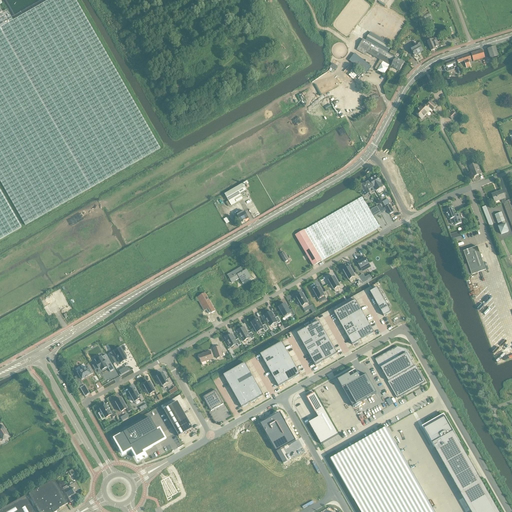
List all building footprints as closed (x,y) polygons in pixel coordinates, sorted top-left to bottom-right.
[(7,10),(2,13),(0,8),(0,181),(25,225),(160,149),(75,0),(48,0),(12,21),(7,10)] [(429,14),(424,16),(426,22),(432,20),(429,14)] [(363,39),(357,50),(361,53),(365,55),(366,53),(391,67),(399,72),(404,63),(387,53),(391,45),(370,33),(368,37),(366,41),(363,39)] [(427,42),(431,51),(436,49),(435,48),(438,47),(436,42),(437,41),(436,39),(427,42)] [(419,45),(411,50),(414,56),(423,51),(419,45)] [(495,47),(488,49),(491,59),(498,57),(495,47)] [(482,50),(471,53),(473,62),(485,58),(482,50)] [(347,63),(349,65),(350,66),(352,63),(366,74),(371,67),(358,57),(355,54),(347,63)] [(471,67),(469,62),(472,61),(469,54),(456,59),(458,63),(464,61),(467,68),(471,67)] [(446,66),(444,66),(446,71),(447,72),(455,69),(454,68),(456,67),(455,64),(454,60),(445,63),(446,66)] [(388,68),(381,65),(378,71),(384,75),(388,68)] [(435,113),(437,110),(435,108),(436,107),(430,102),(425,107),(423,105),(415,113),(422,119),(431,109),(433,111),(435,113)] [(452,120),(457,114),(454,111),(449,116),(452,120)] [(477,163),(476,159),(471,161),(473,165),(469,166),(473,176),(480,174),(476,164),(477,163)] [(373,178),(369,180),(372,185),(372,184),(374,187),(377,191),(383,187),(376,176),(375,177),(375,176),(373,178)] [(369,180),(364,184),(368,191),(370,193),(369,190),(374,187),(372,184),(372,185),(369,180)] [(242,184),(225,194),(232,206),(243,200),(241,196),(240,194),(246,191),(244,187),(242,184)] [(364,184),(359,186),(360,187),(364,193),(365,195),(365,196),(370,193),(368,191),(364,184)] [(0,239),(21,227),(0,189),(0,239)] [(502,190),(492,194),(495,202),(501,200),(503,203),(506,202),(505,199),(506,199),(502,190)] [(380,227),(362,197),(295,236),(313,266),(380,227)] [(511,199),(506,202),(503,203),(503,204),(503,203),(511,226),(511,199)] [(386,207),(385,208),(389,214),(394,212),(390,205),(389,205),(386,207)] [(486,206),(482,208),(489,227),(493,225),(486,206)] [(377,207),(372,209),(375,214),(377,213),(378,215),(381,214),(380,211),(377,207)] [(450,218),(451,221),(452,224),(454,223),(455,225),(462,223),(458,214),(454,215),(452,208),(446,210),(448,214),(446,215),(447,218),(449,218),(450,218)] [(237,216),(235,217),(236,220),(238,218),(241,223),(248,219),(249,219),(244,212),(237,216)] [(502,213),(495,215),(498,224),(505,221),(502,213)] [(506,224),(498,227),(501,235),(509,232),(506,224)] [(478,247),(463,252),(472,275),(486,270),(478,247)] [(285,263),(288,261),(284,252),(280,254),(285,263)] [(366,258),(357,263),(361,268),(362,268),(364,271),(367,269),(370,267),(366,258)] [(350,267),(344,271),(350,282),(356,279),(357,280),(360,279),(356,272),(354,274),(350,267)] [(248,270),(247,271),(246,272),(245,271),(244,268),(242,269),(228,277),(227,278),(230,283),(234,290),(239,286),(243,284),(252,279),(253,278),(250,273),(248,270)] [(335,277),(329,281),(335,292),(341,289),(344,287),(341,282),(338,283),(335,277)] [(320,287),(313,290),(319,300),(318,300),(320,303),(326,300),(326,299),(329,297),(326,292),(323,293),(320,287)] [(207,288),(195,295),(206,314),(218,308),(207,288)] [(377,288),(370,292),(384,316),(391,312),(377,288)] [(303,294),(297,298),(303,309),(309,306),(310,307),(313,305),(309,299),(306,300),(303,294)] [(353,345),(374,333),(356,300),(334,312),(353,345)] [(285,304),(279,308),(285,318),(291,314),(292,316),(295,315),(292,309),(289,311),(285,304)] [(271,312),(264,316),(270,327),(277,322),(278,324),(281,322),(278,317),(275,318),(271,312)] [(258,320),(252,323),(257,333),(264,330),(265,332),(268,330),(265,325),(262,326),(258,320)] [(319,321),(297,333),(316,366),(337,354),(319,321)] [(244,327),(237,332),(243,342),(250,338),(251,340),(255,338),(252,333),(248,334),(244,327)] [(232,334),(225,338),(231,348),(237,344),(239,346),(241,345),(238,339),(236,341),(232,334)] [(282,342),(260,354),(279,387),(301,375),(282,342)] [(220,346),(213,348),(217,359),(223,356),(220,346)] [(397,347),(375,359),(380,369),(381,369),(389,382),(388,382),(397,399),(422,385),(426,383),(416,366),(414,367),(411,361),(413,360),(407,350),(397,347)] [(116,356),(112,358),(115,363),(119,361),(120,364),(126,360),(124,357),(126,356),(124,352),(122,353),(120,349),(114,352),(116,356)] [(211,351),(198,356),(201,364),(213,359),(211,351)] [(95,364),(92,366),(95,371),(98,369),(100,372),(107,368),(110,372),(114,370),(106,355),(102,357),(101,356),(95,360),(96,363),(95,364)] [(245,363),(223,375),(242,408),(264,396),(245,363)] [(78,373),(77,373),(81,380),(82,380),(85,378),(88,376),(91,374),(93,373),(89,367),(88,368),(87,367),(84,369),(80,371),(78,373)] [(353,372),(338,381),(353,407),(377,394),(366,374),(360,377),(356,370),(353,372)] [(163,373),(157,377),(163,388),(169,385),(172,384),(169,378),(167,380),(163,373)] [(150,382),(144,386),(149,395),(155,392),(156,394),(159,392),(156,387),(153,388),(150,382)] [(85,385),(80,388),(85,397),(89,394),(85,385)] [(135,389),(129,393),(134,402),(140,399),(141,401),(144,400),(141,394),(138,396),(135,389)] [(215,390),(203,397),(211,411),(216,409),(223,404),(215,390)] [(314,394),(307,398),(318,418),(309,423),(321,445),(323,444),(338,435),(315,394),(314,394)] [(121,399),(115,403),(121,412),(126,409),(128,412),(131,411),(128,404),(125,406),(121,399)] [(177,402),(163,410),(178,437),(192,429),(177,402)] [(106,406),(97,411),(99,415),(102,414),(105,419),(111,415),(113,418),(115,416),(112,410),(110,412),(106,406)] [(280,413),(261,424),(277,452),(296,441),(280,413)] [(440,417),(423,427),(424,429),(434,448),(463,498),(470,510),(470,511),(499,511),(479,477),(467,456),(445,417),(444,415),(440,417)] [(120,434),(113,438),(116,443),(118,446),(122,454),(127,451),(128,452),(131,449),(136,457),(136,458),(145,454),(144,452),(143,451),(155,445),(160,442),(159,442),(164,439),(165,439),(159,428),(156,430),(149,418),(144,421),(120,434)] [(2,426),(0,427),(0,434),(3,439),(8,436),(2,426)] [(377,433),(331,459),(360,511),(420,511),(431,506),(394,440),(387,428),(380,432),(377,433)] [(168,477),(160,481),(167,502),(172,499),(171,497),(177,493),(168,477)] [(38,511),(55,511),(59,510),(59,509),(67,504),(54,480),(28,494),(38,511)] [(75,492),(80,489),(76,482),(73,484),(73,483),(71,482),(70,483),(70,484),(70,485),(68,487),(67,486),(62,488),(70,502),(76,499),(74,495),(76,494),(75,492)] [(33,511),(25,496),(0,510),(0,511),(33,511)]
